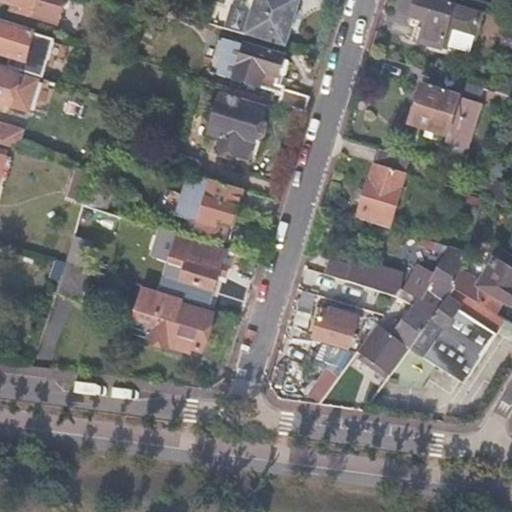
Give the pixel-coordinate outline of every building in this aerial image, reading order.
[(65,0),(3,0),(3,3),(18,8),(17,14),(57,26),(65,0)] [(303,0),(257,0),(246,36),(289,49),(303,0)] [(484,17),(429,0),(417,0),(412,20),(421,22),(414,42),(441,50),(447,31),(477,40),(484,17)] [(0,23),(0,64),(43,78),(55,41),(0,23)] [(511,34),(511,35),(504,32),(500,44),(511,47),(511,34)] [(285,58),(245,46),(234,80),(282,95),(279,104),(305,112),(310,97),(284,89),(285,86),(277,84),(285,58)] [(38,82),(0,70),(0,108),(8,111),(9,107),(29,113),(38,82)] [(473,87),(428,73),(412,124),(447,135),(445,144),(465,150),(479,106),(469,103),(473,87)] [(511,99),(488,92),(485,100),(510,108),(511,99)] [(266,109),(221,96),(210,133),(225,138),(221,150),(248,158),(254,140),(256,141),(266,109)] [(23,131),(0,124),(0,145),(17,150),(23,131)] [(409,159),(379,150),(374,164),(405,173),(409,159)] [(405,173),(374,164),(358,218),(389,227),(405,173)] [(93,174),(76,168),(66,201),(83,206),(93,174)] [(245,192),(190,175),(177,216),(189,220),(186,230),(224,241),(229,224),(234,226),(245,192)] [(121,217),(83,206),(79,220),(117,232),(121,217)] [(388,251),(415,258),(420,237),(394,230),(388,251)] [(175,253),(183,255),(171,295),(176,297),(209,307),(226,249),(180,236),(175,253)] [(447,253),(431,285),(419,301),(401,288),(402,286),(351,272),(352,267),(329,260),(323,276),(397,297),(414,309),(432,322),(454,291),(459,274),(466,251),(435,241),(432,249),(447,253)] [(511,257),(504,253),(482,288),(459,274),(454,291),(494,315),(502,301),(511,306),(511,257)] [(82,268),(66,263),(57,287),(74,292),(82,268)] [(136,311),(157,318),(154,329),(149,327),(147,334),(145,339),(168,346),(170,341),(201,351),(213,315),(174,303),(176,297),(171,295),(144,287),(136,311)] [(454,291),(432,322),(411,351),(464,386),(506,322),(494,315),(454,291)] [(328,317),(321,315),(314,339),(350,349),(360,317),(330,309),(328,317)] [(394,338),(380,329),(361,357),(391,378),(411,351),(432,322),(414,309),(394,338)]
